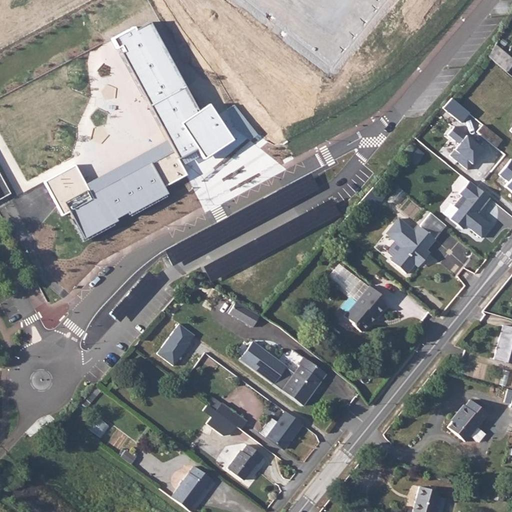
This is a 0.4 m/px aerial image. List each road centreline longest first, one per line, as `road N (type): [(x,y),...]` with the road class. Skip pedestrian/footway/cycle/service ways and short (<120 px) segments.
road 1 (residential): [(493,0),(385,124),(128,262),(71,325)]
road 2 (secondary): [(299,511),(511,249)]
road 3 (unknown): [(378,413),(259,328)]
